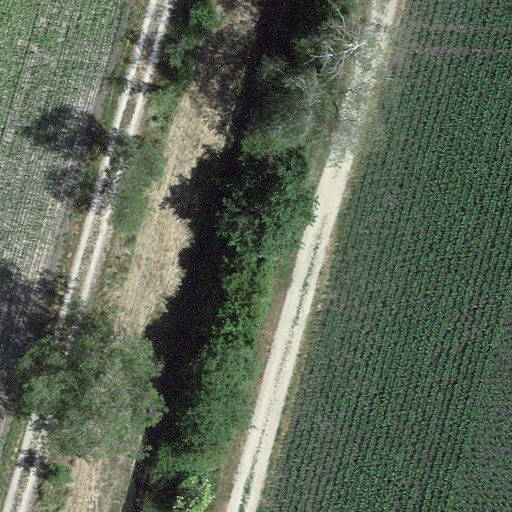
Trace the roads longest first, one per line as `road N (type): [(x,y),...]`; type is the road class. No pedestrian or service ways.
road 1 (track): [(50,511),(199,0)]
road 2 (track): [(389,0),(248,511)]
